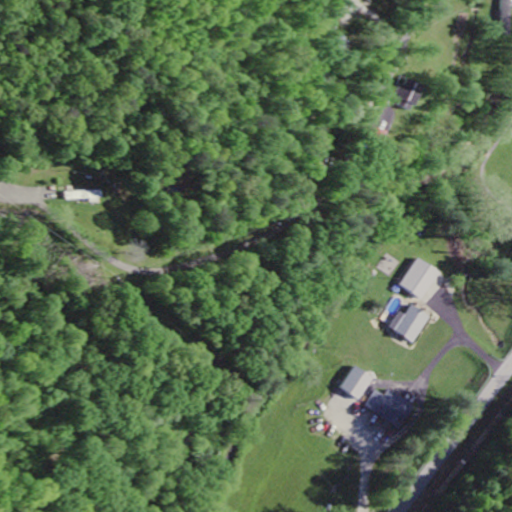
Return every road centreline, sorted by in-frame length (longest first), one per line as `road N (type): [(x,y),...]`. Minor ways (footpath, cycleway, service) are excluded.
road 1 (residential): [(417,0),(401,55),(365,126),(217,374),(165,511)]
road 2 (secondary): [(398,511),(511,363)]
